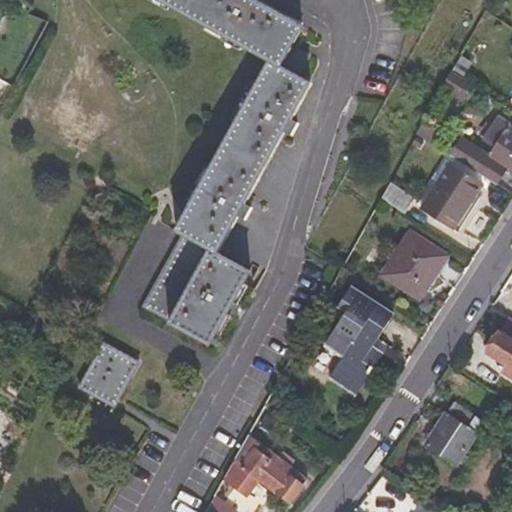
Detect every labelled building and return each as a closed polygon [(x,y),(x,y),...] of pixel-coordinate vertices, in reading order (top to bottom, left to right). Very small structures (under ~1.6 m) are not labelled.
[(300,26),(252,0),(158,0),(266,61),(173,230),(181,234),(140,309),(206,345),(248,271),(215,253),(309,84),(297,77),(307,59),(288,47),(300,26)] [(450,72),(457,76),(465,63),(457,58),(450,72)] [(466,101),(474,87),(457,76),(450,72),(442,87),(466,101)] [(424,119),(416,134),(429,142),(438,129),(424,119)] [(451,156),(497,186),(507,170),(511,173),(511,134),(508,132),(511,128),(499,119),(484,141),(466,130),(451,156)] [(479,185),(449,166),(419,211),(449,230),(479,185)] [(386,190),(380,201),(402,216),(411,201),(388,185),(386,190)] [(444,257),(410,235),(384,275),(418,298),(444,257)] [(393,319),(350,292),(334,317),(341,322),(326,347),(343,359),(330,380),(357,397),(382,358),(372,351),(393,319)] [(511,380),(511,344),(499,336),(486,354),(506,367),(501,373),(511,381),(511,380)] [(137,364),(103,345),(79,388),(114,408),(137,364)] [(479,423),(451,404),(422,446),(451,466),(479,423)] [(243,471),(235,464),(224,483),(246,500),(258,486),(290,509),(306,487),(290,474),(294,468),(284,460),(279,465),(260,451),(243,471)] [(234,511),(216,497),(208,511),(234,511)]
